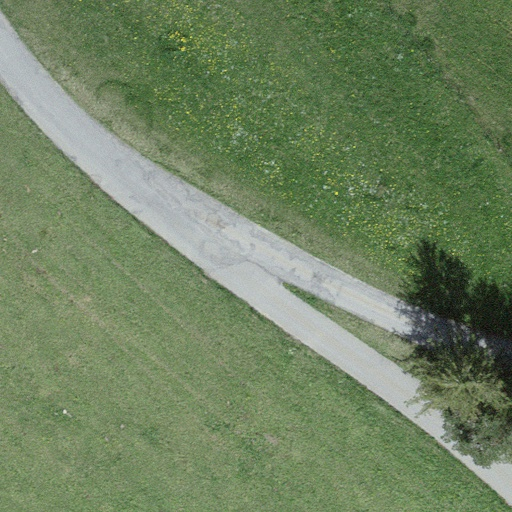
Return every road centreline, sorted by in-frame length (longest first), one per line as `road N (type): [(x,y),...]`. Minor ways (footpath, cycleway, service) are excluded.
road 1 (unclassified): [(116,168),(511,490)]
road 2 (unclassified): [(116,168),(342,295),(511,350)]
road 3 (unclassified): [(0,44),(116,168)]
